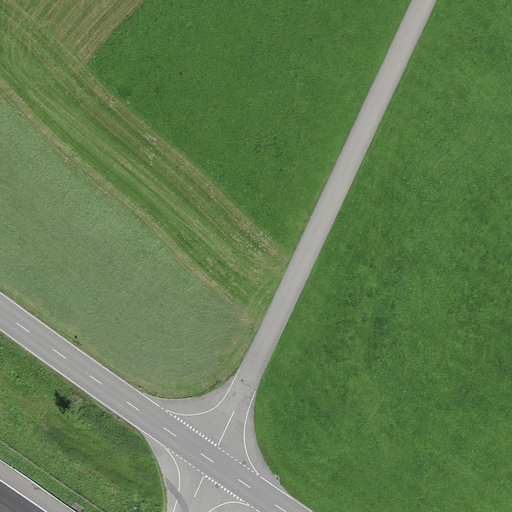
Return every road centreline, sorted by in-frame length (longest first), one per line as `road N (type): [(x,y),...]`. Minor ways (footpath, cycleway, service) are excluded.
road 1 (unclassified): [(427,0),(211,460)]
road 2 (primary): [(0,310),(211,460)]
